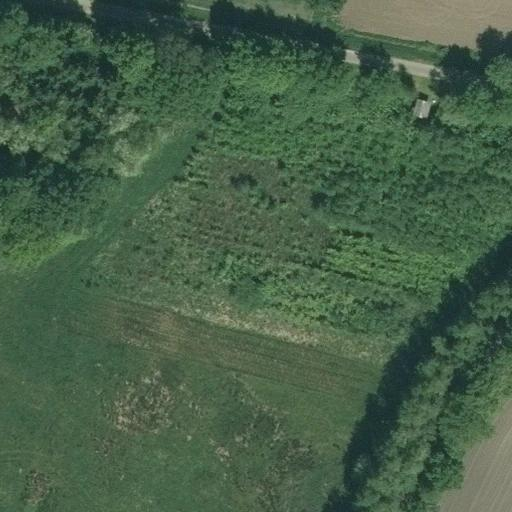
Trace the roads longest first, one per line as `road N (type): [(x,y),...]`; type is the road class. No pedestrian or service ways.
road 1 (residential): [(511,90),(35,0)]
road 2 (residential): [(511,321),(465,378),(402,511)]
